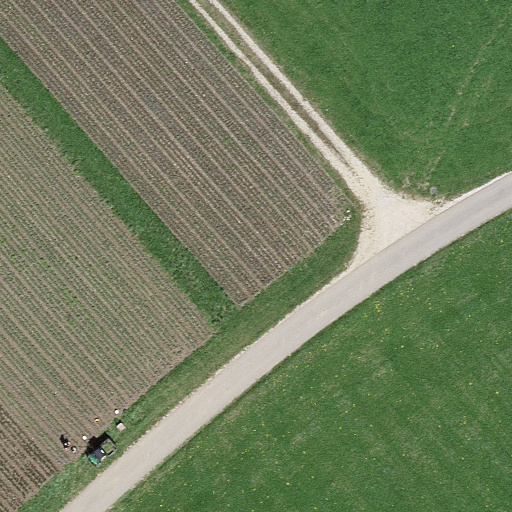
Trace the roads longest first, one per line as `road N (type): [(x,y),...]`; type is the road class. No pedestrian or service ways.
road 1 (unclassified): [(511,197),(210,380),(67,511)]
road 2 (track): [(427,248),(204,0)]
